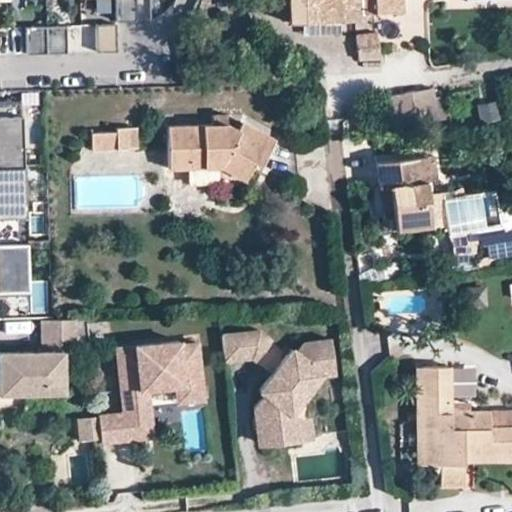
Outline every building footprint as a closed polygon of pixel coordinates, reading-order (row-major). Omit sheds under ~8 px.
[(115,0),(116,17),(136,16),(135,0),(115,0)] [(285,0),(286,20),(301,20),(339,19),(363,18),(362,0),(373,0),(374,13),(403,11),(402,0),(285,0)] [(339,32),(339,19),(301,20),(301,32),(339,32)] [(116,20),(96,21),(97,48),(117,47),(116,20)] [(66,22),(47,23),(48,50),(68,49),(66,22)] [(26,24),(28,51),(48,50),(47,23),(26,24)] [(391,67),(391,39),(378,39),(361,39),(361,58),(361,68),(391,67)] [(425,92),(410,95),(414,121),(428,119),(425,92)] [(18,97),(0,97),(0,162),(20,162),(18,97)] [(160,171),(213,169),(238,181),(247,162),(255,165),(267,138),(233,122),(229,129),(220,124),(158,127),(160,171)] [(120,129),(120,135),(121,149),(143,148),(142,128),(120,129)] [(121,149),(120,135),(94,137),(95,150),(121,149)] [(415,154),(378,158),(380,184),(391,183),(396,213),(384,216),(386,228),(431,223),(426,176),(418,178),(415,156),(415,154)] [(435,154),(415,156),(418,178),(426,176),(438,175),(435,154)] [(20,162),(0,162),(0,239),(23,239),(20,162)] [(0,239),(0,287),(24,287),(23,239),(0,239)] [(73,351),(71,318),(38,319),(41,353),(25,354),(0,356),(0,397),(0,398),(65,392),(61,352),(73,351)] [(275,344),(262,333),(224,335),(227,362),(253,361),(258,365),(275,344)] [(131,440),(131,436),(135,435),(139,434),(140,434),(141,433),(141,432),(142,431),(142,430),(142,429),(139,391),(147,390),(173,388),(182,387),(184,404),(202,402),(197,344),(178,346),(178,342),(115,349),(121,414),(96,415),(99,443),(118,441),(131,440)] [(336,343),(307,346),(299,356),(295,352),(260,395),(265,399),(260,405),(256,412),(257,421),(263,426),(261,429),(263,447),(301,443),(299,423),(293,418),(326,377),(327,377),(330,379),(340,378),(336,343)] [(452,364),(425,366),(427,464),(434,464),(442,470),(443,481),(466,479),(466,459),(466,452),(511,450),(511,408),(471,410),(471,426),(453,426),(452,411),(452,364)] [(427,464),(425,366),(416,366),(421,465),(427,464)] [(175,405),(184,404),(182,387),(173,388),(175,405)] [(150,428),(147,390),(139,391),(142,429),(142,430),(142,431),(141,432),(141,433),(140,434),(139,434),(135,435),(131,436),(131,440),(139,439),(151,438),(150,428)] [(471,410),(452,411),(453,426),(471,426),(471,410)] [(93,416),(73,418),(75,440),(95,438),(93,416)] [(313,442),(311,421),(299,423),(301,443),(313,442)] [(511,457),(511,450),(466,452),(466,459),(511,457)]
